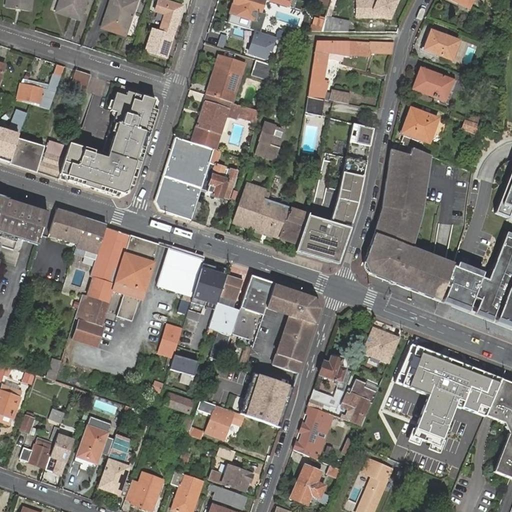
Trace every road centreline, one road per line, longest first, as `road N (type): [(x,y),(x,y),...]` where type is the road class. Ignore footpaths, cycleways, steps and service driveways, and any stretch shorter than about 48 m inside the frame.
road 1 (residential): [(339,287),(405,35),(422,0)]
road 2 (residential): [(263,511),(339,287)]
road 3 (secondary): [(339,287),(136,221)]
road 4 (residential): [(176,90),(0,31)]
road 5 (secondary): [(511,355),(339,287)]
road 6 (secondary): [(136,221),(0,174)]
road 7 (residential): [(176,90),(136,221)]
